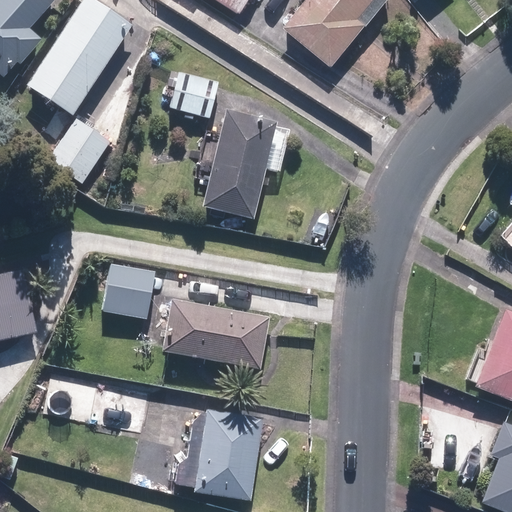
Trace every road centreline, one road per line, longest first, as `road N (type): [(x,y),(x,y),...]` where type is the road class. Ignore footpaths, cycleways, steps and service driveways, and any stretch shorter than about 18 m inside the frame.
road 1 (residential): [(361,511),(377,253),(392,205),(417,156),(511,71)]
road 2 (unknown): [(397,139),(162,0)]
